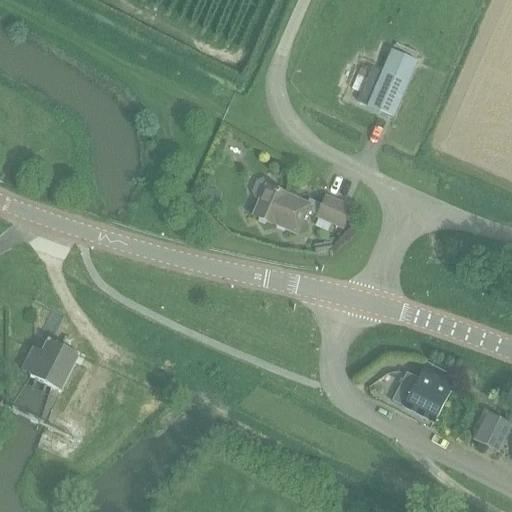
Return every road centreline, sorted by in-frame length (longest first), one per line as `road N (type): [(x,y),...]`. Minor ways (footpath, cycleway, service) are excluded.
road 1 (unclassified): [(359,300),(145,251),(0,202)]
road 2 (unclassified): [(511,492),(343,397),(334,355),(359,300)]
road 3 (unclassified): [(304,0),(274,79),(282,120),(299,138),(411,200)]
road 4 (unclassified): [(511,350),(359,300)]
